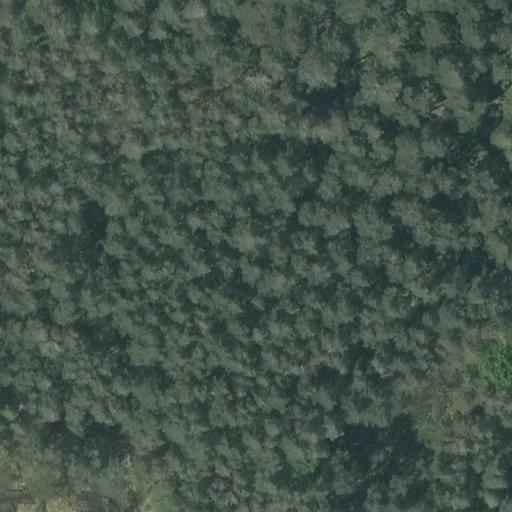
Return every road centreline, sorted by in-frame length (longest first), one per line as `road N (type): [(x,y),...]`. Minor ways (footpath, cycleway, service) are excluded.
road 1 (track): [(477,255),(255,399),(153,421),(0,412)]
road 2 (track): [(79,0),(327,174),(477,255)]
